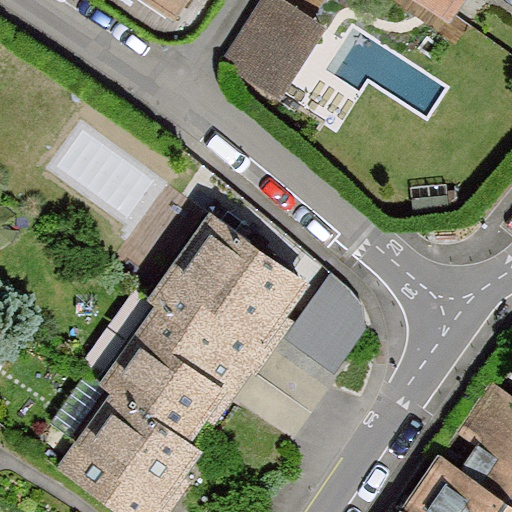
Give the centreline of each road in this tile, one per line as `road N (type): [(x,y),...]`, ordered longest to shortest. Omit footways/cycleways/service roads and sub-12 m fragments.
road 1 (residential): [(467,325),(41,0)]
road 2 (tertiary): [(467,325),(339,511)]
